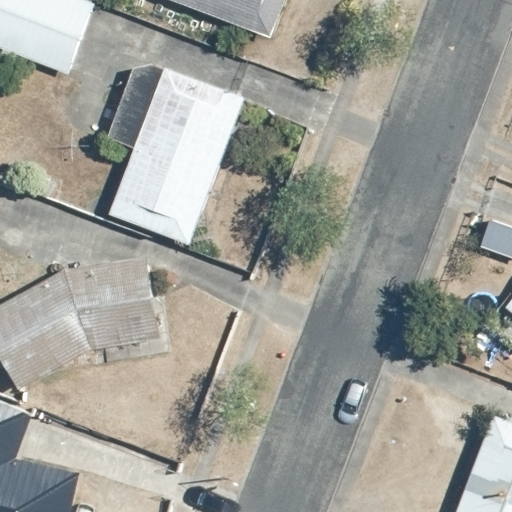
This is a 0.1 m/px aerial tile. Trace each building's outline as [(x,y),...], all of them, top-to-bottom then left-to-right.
[(98,0),(97,0),(0,0),(0,34),(77,61),(98,0)] [(166,0),(272,39),(286,0),(166,0)] [(254,100),(143,55),(113,130),(140,141),(115,205),(198,239),(254,100)] [(0,304),(0,336),(25,386),(103,346),(166,337),(153,255),(73,267),(0,304)] [(34,409),(0,399),(0,511),(75,511),(85,474),(22,458),(34,409)] [(511,511),(511,433),(494,426),(461,511),(511,511)]
